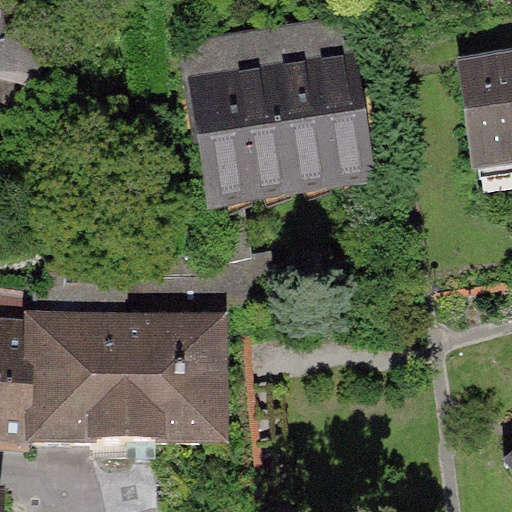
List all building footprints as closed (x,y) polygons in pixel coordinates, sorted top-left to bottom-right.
[(38,0),(0,0),(0,88),(28,92),(38,0)] [(352,37),(182,64),(208,221),(377,194),(352,37)] [(511,60),(442,71),(460,184),(511,175),(511,60)] [(272,247),(196,259),(202,295),(278,284),(272,247)] [(234,339),(13,334),(10,456),(231,460),(234,339)]
